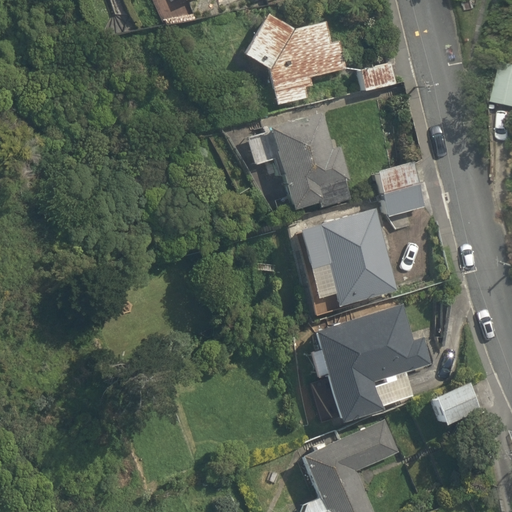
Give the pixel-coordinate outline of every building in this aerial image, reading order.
[(303,78),(339,69),(332,42),(323,44),(318,22),(287,29),(260,14),(237,54),(262,70),(270,105),(301,98),(299,88),(305,86),(303,78)] [(391,83),(386,62),(352,70),(357,91),(391,83)] [(511,107),(511,65),(503,63),(494,103),(511,107)] [(313,208),(345,198),(340,182),(345,181),(335,146),(327,149),(316,113),(262,128),(285,210),(311,203),(313,208)] [(374,196),(414,185),(408,161),(368,172),(374,196)] [(414,185),(374,196),(380,218),(420,207),(414,185)] [(391,291),(369,208),(308,224),(309,225),(289,231),(307,299),(326,294),(329,307),(391,291)] [(401,372),(427,364),(418,337),(408,340),(396,304),(303,331),(309,350),(301,352),(309,378),(316,376),(330,423),(374,410),(373,406),(408,396),(401,372)] [(463,383),(425,397),(436,426),(474,410),(463,383)] [(394,453),(379,419),(318,446),(316,443),(307,446),(308,450),(293,456),(311,498),(297,503),(293,511),(367,511),(350,471),(394,453)]
